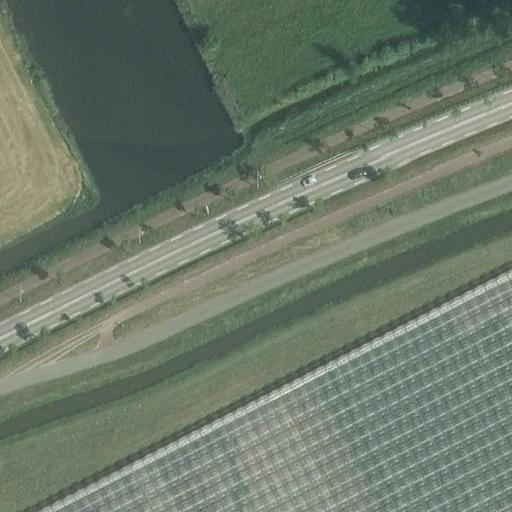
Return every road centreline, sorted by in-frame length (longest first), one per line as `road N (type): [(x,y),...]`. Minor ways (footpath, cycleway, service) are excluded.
road 1 (tertiary): [(0,342),(246,221),(511,107)]
road 2 (unclassified): [(104,353),(511,187)]
